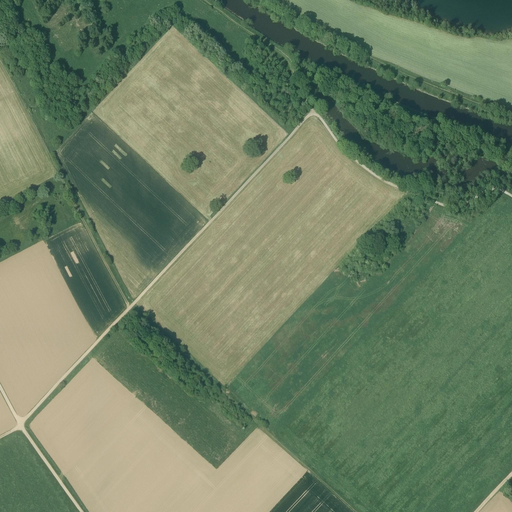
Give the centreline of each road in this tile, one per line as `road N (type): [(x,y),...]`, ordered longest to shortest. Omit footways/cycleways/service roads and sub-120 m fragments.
road 1 (track): [(133,312),(353,511)]
road 2 (track): [(0,62),(133,312)]
road 3 (track): [(133,312),(318,114)]
road 4 (track): [(318,114),(361,167),(439,210),(498,194),(511,201)]
road 5 (track): [(202,0),(289,59),(318,114)]
road 6 (track): [(23,429),(133,312)]
